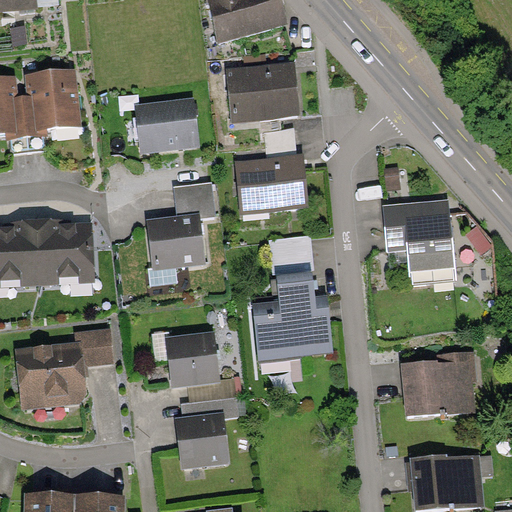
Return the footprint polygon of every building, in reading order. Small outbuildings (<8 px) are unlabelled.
[(37,0),(0,0),(0,15),(39,12),(37,0)] [(210,0),(219,48),(285,29),(278,0),(210,0)] [(296,67),(234,73),(239,129),(302,123),(296,67)] [(18,83),(0,85),(0,144),(85,134),(78,75),(28,81),(30,100),(20,101),(18,83)] [(202,152),(196,104),(137,112),(143,160),(202,152)] [(298,134),(271,136),(273,155),(300,153),(298,134)] [(306,160),(243,164),(247,214),(310,209),(306,160)] [(215,186),(175,190),(178,221),(148,224),(153,276),(208,270),(204,222),(218,221),(215,186)] [(450,206),(387,211),(390,252),(417,249),(419,279),(456,276),(450,206)] [(96,223),(0,228),(0,289),(100,284),(96,223)] [(280,274),(319,271),(317,238),(278,241),(280,274)] [(319,281),(284,284),(285,306),(256,308),(260,363),(335,357),(331,303),(321,304),(319,281)] [(114,331),(78,333),(79,350),(20,354),(24,414),(95,409),(92,365),(116,363),(114,331)] [(216,334),(170,339),(176,387),(222,382),(216,334)] [(473,359),(408,365),(412,418),(478,412),(473,359)] [(231,417),(182,422),(187,472),(236,468),(231,417)] [(482,457),(416,462),(419,511),(461,511),(485,510),(482,457)] [(128,511),(129,503),(33,502),(33,511),(128,511)]
